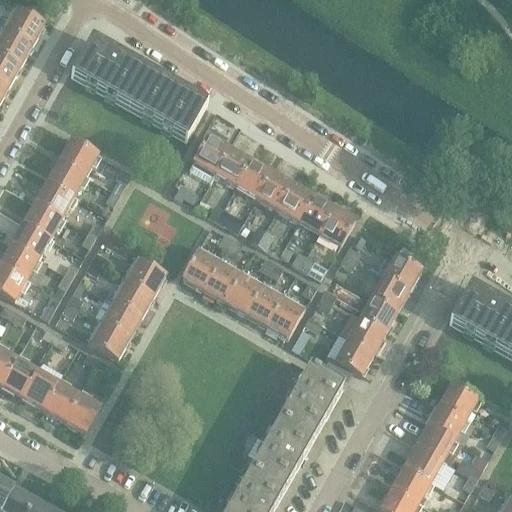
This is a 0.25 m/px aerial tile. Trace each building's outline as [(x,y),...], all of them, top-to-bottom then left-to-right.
[(31,51),(43,30),(15,14),(3,35),(31,51)] [(0,61),(19,72),(31,51),(3,35),(0,40),(0,61)] [(206,109),(90,46),(76,71),(75,70),(72,75),(74,75),(70,82),(185,146),(189,139),(190,140),(192,136),(191,135),(206,109)] [(0,89),(7,93),(19,72),(0,61),(0,89)] [(137,167),(146,147),(129,139),(120,160),(137,167)] [(213,181),(228,154),(206,142),(191,168),(213,181)] [(84,182),(96,161),(69,146),(58,167),(84,182)] [(233,192),(248,166),(228,154),(213,181),(233,192)] [(254,205),(269,178),(248,166),(233,192),(254,205)] [(73,203),(84,182),(58,167),(46,188),(73,203)] [(276,217),(291,191),(269,178),(254,205),(276,217)] [(119,200),(125,190),(117,185),(111,196),(119,200)] [(73,203),(46,188),(34,209),(61,224),(73,203)] [(190,201),(193,197),(180,190),(173,202),(181,207),(182,205),(194,212),(198,206),(190,201)] [(296,229),(311,202),(291,191),(276,217),(296,229)] [(113,212),(119,200),(111,196),(105,208),(113,212)] [(318,241),(332,214),(311,202),(296,229),(318,241)] [(49,245),(61,224),(34,209),(22,230),(49,245)] [(215,227),(223,214),(215,210),(208,222),(215,227)] [(225,215),(223,214),(215,227),(236,239),(243,226),(225,215)] [(338,253),(353,227),(332,214),(318,241),(338,253)] [(95,243),(102,231),(93,227),(87,238),(95,243)] [(37,265),(49,245),(22,230),(10,251),(37,265)] [(257,252),(265,237),(256,232),(248,247),(257,252)] [(269,250),(273,242),(265,237),(257,252),(265,257),(266,255),(269,250)] [(89,254),(95,243),(87,238),(81,249),(89,254)] [(366,254),(371,246),(357,238),(353,247),(366,254)] [(226,256),(232,245),(223,240),(217,251),(226,256)] [(235,261),(241,250),(232,245),(226,256),(235,261)] [(0,272),(25,287),(37,265),(10,251),(0,269),(0,272)] [(285,251),(278,263),(286,267),(292,256),(285,251)] [(408,267),(413,258),(402,251),(396,260),(408,267)] [(357,268),(361,260),(348,252),(344,260),(357,268)] [(299,275),(306,262),(298,257),(291,270),(299,275)] [(102,273),(106,264),(95,258),(91,266),(102,273)] [(202,297),(217,270),(196,258),(181,285),(202,297)] [(165,282),(125,259),(123,264),(124,265),(121,270),(124,271),(118,282),(126,287),(153,302),(165,282)] [(352,276),(357,268),(344,260),(339,268),(352,276)] [(408,297),(420,275),(394,261),(381,282),(408,297)] [(307,279),(314,266),(306,262),(299,275),(307,279)] [(268,280),(274,269),(265,264),(259,274),(268,280)] [(102,273),(91,266),(85,276),(96,282),(102,273)] [(71,285),(78,273),(70,269),(63,280),(71,285)] [(277,285),(283,275),(274,269),(268,280),(277,285)] [(223,309),(238,282),(217,270),(202,297),(223,309)] [(0,300),(13,308),(25,287),(0,272),(0,300)] [(61,303),(71,285),(63,280),(57,291),(53,298),(61,303)] [(244,321),(259,294),(238,282),(223,309),(244,321)] [(396,318),(407,298),(408,297),(381,282),(370,304),(396,318)] [(140,324),(153,302),(126,287),(113,309),(140,324)] [(310,304),(316,293),(308,288),(301,299),(310,304)] [(511,314),(469,291),(448,328),(511,364),(511,314)] [(265,333),(280,306),(259,294),(244,321),(265,333)] [(332,308),(336,301),(325,294),(320,301),(332,308)] [(78,314),(83,306),(71,299),(66,308),(78,314)] [(48,326),(59,306),(51,301),(39,322),(48,326)] [(328,316),(332,308),(320,301),(316,309),(328,316)] [(384,339),(396,318),(370,304),(358,325),(384,339)] [(286,345),(301,318),(280,306),(265,333),(286,345)] [(73,324),(78,314),(66,308),(61,317),(73,324)] [(128,345),(140,324),(113,309),(101,330),(128,345)] [(0,319),(10,325),(14,317),(4,311),(0,317),(0,319)] [(21,331),(26,323),(14,317),(10,325),(21,331)] [(315,338),(320,329),(307,322),(303,331),(315,338)] [(372,360),(384,339),(358,325),(346,346),(372,360)] [(116,366),(128,345),(101,330),(90,350),(116,366)] [(52,349),(56,341),(45,334),(41,343),(52,349)] [(295,356),(306,337),(302,335),(291,354),(295,356)] [(63,355),(68,347),(56,341),(52,349),(63,355)] [(360,382),(372,360),(346,346),(334,367),(360,382)] [(0,391),(1,393),(16,366),(0,356),(0,391)] [(94,372),(98,364),(87,358),(82,366),(94,372)] [(105,379),(110,371),(98,364),(94,372),(105,379)] [(22,404),(37,377),(16,366),(1,393),(22,404)] [(274,511),(341,394),(318,381),(318,380),(312,377),(312,378),(309,376),(239,496),(232,509),(230,511),(274,511)] [(42,416),(57,389),(37,377),(22,404),(42,416)] [(63,427),(78,400),(57,389),(42,416),(63,427)] [(465,426),(477,405),(450,389),(438,411),(465,426)] [(84,439),(99,412),(78,400),(63,427),(84,439)] [(453,446),(465,426),(438,411),(427,431),(453,446)] [(500,446),(506,434),(498,429),(491,441),(500,446)] [(441,467),(453,446),(427,431),(414,452),(441,467)] [(494,457),(500,446),(491,441),(485,452),(494,457)] [(429,489),(441,467),(414,452),(402,473),(429,489)] [(476,487),(482,476),(474,471),(468,482),(476,487)] [(417,509),(429,489),(402,473),(390,494),(417,509)] [(469,498),(476,487),(468,482),(461,493),(469,498)] [(0,511),(1,511),(12,493),(0,486),(0,511)] [(221,486),(214,499),(227,507),(234,493),(221,486)] [(485,511),(494,496),(483,490),(475,505),(485,511)] [(27,511),(32,504),(12,493),(1,511),(27,511)] [(415,511),(417,509),(390,494),(379,511),(415,511)]
